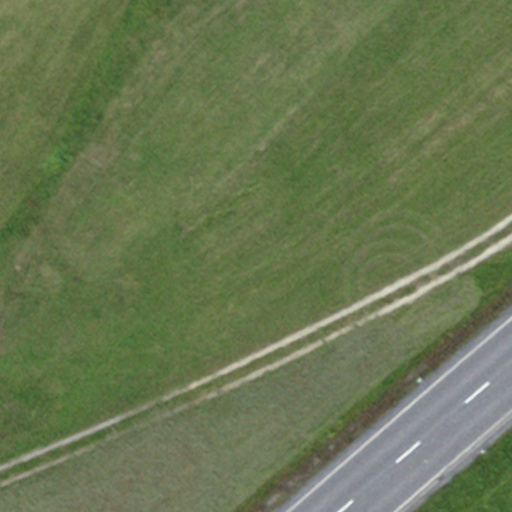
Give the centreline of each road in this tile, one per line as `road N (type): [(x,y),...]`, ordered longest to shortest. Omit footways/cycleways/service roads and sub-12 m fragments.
road 1 (track): [(0,476),(338,332),(511,237)]
road 2 (primary): [(511,368),(351,511)]
